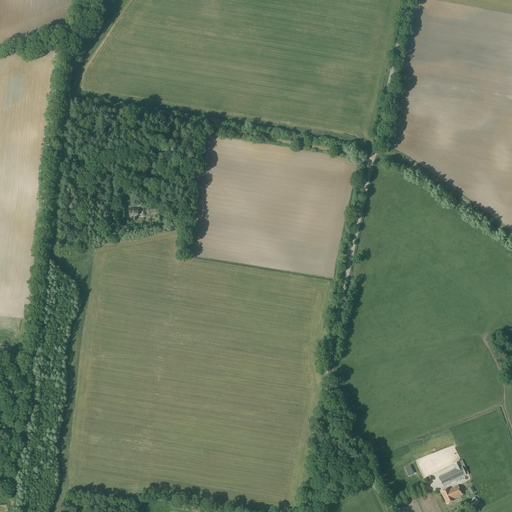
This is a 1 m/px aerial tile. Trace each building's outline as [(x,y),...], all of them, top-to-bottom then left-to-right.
[(125,199),(130,192),(127,190),(122,197),(125,199)] [(455,469),(438,478),(443,487),(464,476),(458,462),(453,465),(455,469)] [(408,476),(413,474),(410,466),(405,469),(408,476)] [(462,496),(457,486),(448,490),(448,489),(441,492),(447,504),(453,501),(453,500),(462,496)] [(475,506),(479,501),(474,497),(470,502),(475,506)]
